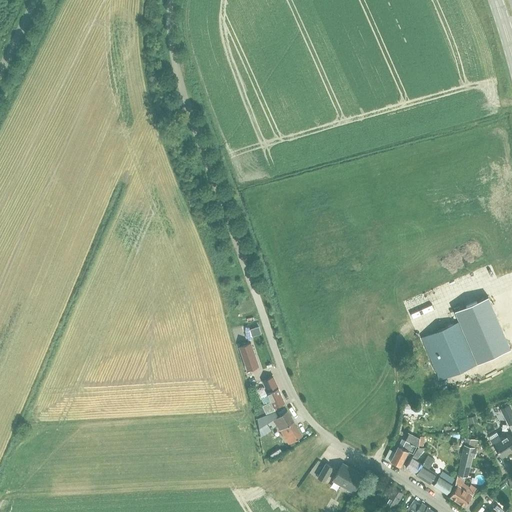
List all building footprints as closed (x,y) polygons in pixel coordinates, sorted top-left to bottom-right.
[(488,296),(454,310),(456,314),(459,321),(459,322),(477,363),(488,359),(511,349),(492,305),(488,296)] [(459,321),(422,337),(440,379),(477,363),(459,321)] [(261,334),(258,327),(250,330),(252,336),(261,334)] [(254,351),(251,343),(244,345),(239,347),(240,349),(243,357),(247,370),(257,366),(259,366),(254,351)] [(273,377),(263,381),(268,393),(261,396),(264,404),(262,405),(266,413),(275,410),(274,407),(285,402),(273,377)] [(405,403),(405,412),(421,413),(421,404),(405,403)] [(511,422),(511,410),(509,404),(500,409),(508,425),(511,422)] [(287,411),(273,420),(278,427),(289,444),(302,435),(287,411)] [(267,415),(257,419),(261,438),(272,431),(267,423),(270,422),(267,415)] [(496,432),(489,437),(501,456),(511,449),(511,433),(511,432),(501,439),(496,432)] [(389,449),(385,458),(391,460),(390,461),(400,466),(405,456),(408,451),(413,453),(416,446),(405,440),(402,438),(398,445),(395,452),(389,449)] [(465,439),(464,445),(476,448),(477,440),(465,439)] [(468,466),(470,456),(474,457),(476,448),(464,445),(457,475),(467,477),(469,467),(468,466)] [(412,456),(405,467),(416,473),(416,474),(430,482),(436,473),(429,468),(434,460),(431,457),(427,455),(426,458),(422,463),(417,460),(419,456),(421,453),(416,450),(412,456)] [(326,463),(318,477),(325,481),(333,467),(326,463)] [(333,479),(342,484),(341,485),(346,488),(347,487),(354,491),(363,475),(355,470),(354,471),(342,464),(333,479)] [(441,472),(439,476),(433,485),(447,493),(453,485),(451,484),(453,480),(441,472)] [(458,485),(450,496),(464,506),(472,494),(475,489),(470,486),(469,487),(463,483),(464,480),(457,476),(455,483),(458,485)] [(394,488),(385,502),(393,507),(402,493),(394,488)] [(414,500),(409,507),(415,511),(434,511),(422,503),(421,504),(414,500)]
